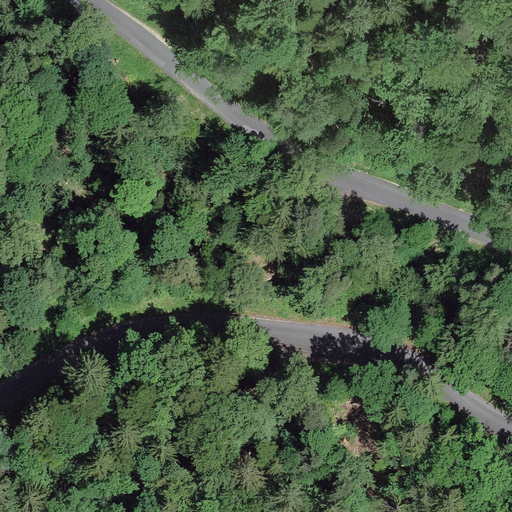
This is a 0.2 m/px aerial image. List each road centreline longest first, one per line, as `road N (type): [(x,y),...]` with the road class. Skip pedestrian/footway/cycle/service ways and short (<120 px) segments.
road 1 (unclassified): [(0,397),(135,331),(219,323),(332,342),(399,367),(511,429)]
road 2 (unclassified): [(511,242),(317,170),(203,83),(70,0)]
